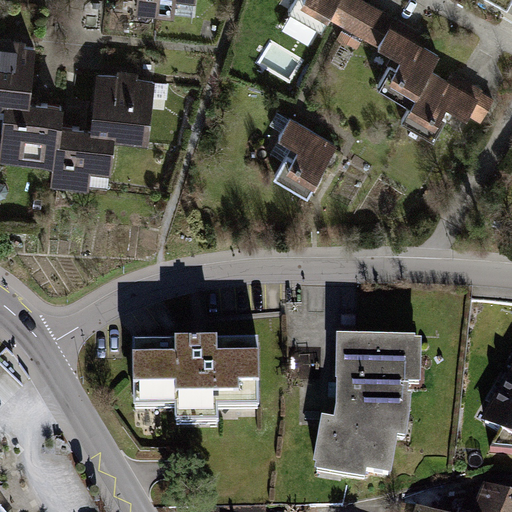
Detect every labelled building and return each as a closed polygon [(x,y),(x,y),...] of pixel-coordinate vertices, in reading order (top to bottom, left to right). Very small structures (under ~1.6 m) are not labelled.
[(140,0),(140,13),(177,16),(178,0),(140,0)] [(300,0),(293,12),(321,29),(357,50),(380,10),(363,0),(300,0)] [(381,12),(367,37),(402,56),(382,90),(413,108),(436,67),(446,50),(381,12)] [(0,100),(7,102),(36,104),(41,44),(0,39),(0,100)] [(484,93),(436,67),(413,108),(407,121),(438,138),(452,111),(469,120),(484,93)] [(160,76),(100,70),(93,135),(116,137),(153,141),(160,76)] [(1,158),(58,163),(61,132),(64,107),(36,104),(7,102),(1,158)] [(340,147),(294,118),(282,138),(300,149),(281,178),(310,196),(340,147)] [(111,193),(116,137),(93,135),(61,132),(58,163),(56,188),(111,193)] [(258,340),(134,342),(138,411),(260,411),(258,340)] [(420,346),(335,345),(336,388),(337,428),(324,427),(312,474),(390,484),(395,448),(408,449),(409,395),(424,394),(420,346)] [(511,377),(481,429),(511,446),(511,377)] [(511,511),(511,499),(481,489),(473,511),(511,511)]
